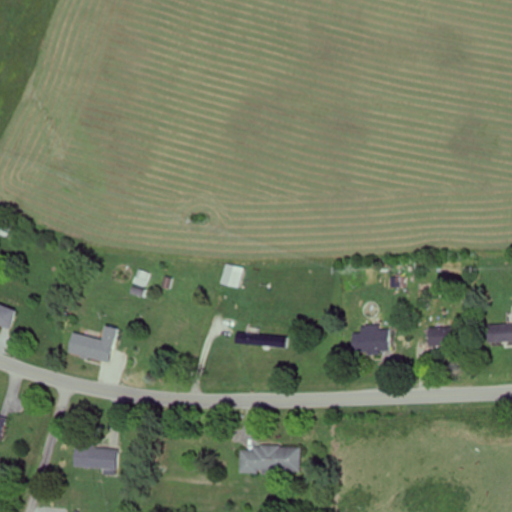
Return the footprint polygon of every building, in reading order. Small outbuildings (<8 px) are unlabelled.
[(152,286),(156,274),(145,270),(141,282),(152,286)] [(243,275),(229,277),(230,285),(244,284),(243,275)] [(27,311),(0,299),(0,322),(18,330),(27,311)] [(511,324),(495,325),(495,342),(511,341),(511,324)] [(120,364),(128,329),(113,325),(110,340),(81,333),(76,354),(120,364)] [(462,345),(462,326),(432,326),(432,345),(462,345)] [(398,330),(359,331),(359,354),(398,354),(398,330)] [(17,416),(0,412),(0,441),(10,444),(17,416)] [(131,450),(86,445),(84,467),(129,472),(131,450)] [(249,473),(310,473),(309,447),(248,447),(249,473)]
